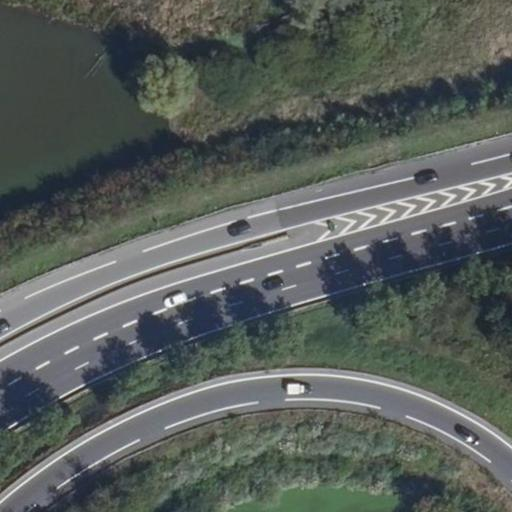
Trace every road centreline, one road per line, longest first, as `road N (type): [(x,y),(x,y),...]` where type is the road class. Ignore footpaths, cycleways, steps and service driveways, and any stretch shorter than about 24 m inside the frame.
road 1 (motorway): [(10,511),(152,420),(267,390),(355,391),(401,402),(511,466)]
road 2 (motorway): [(511,214),(143,318),(0,390)]
road 3 (motorway): [(511,166),(215,238),(0,320)]
